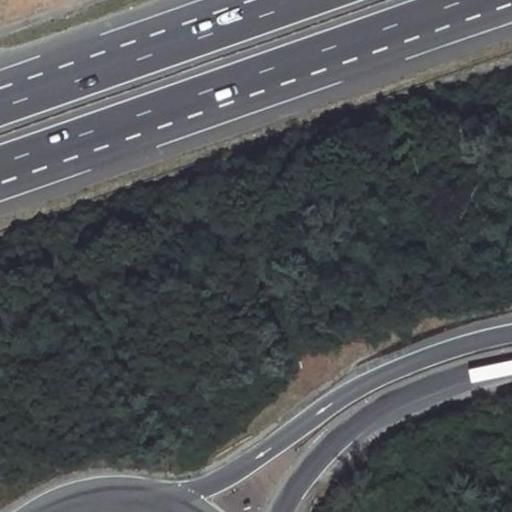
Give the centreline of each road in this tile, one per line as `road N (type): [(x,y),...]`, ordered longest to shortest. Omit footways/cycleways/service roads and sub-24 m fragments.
road 1 (motorway): [(0,190),(511,15)]
road 2 (motorway): [(0,164),(467,0)]
road 3 (motorway): [(511,339),(379,379),(193,493),(125,504)]
road 4 (motorway): [(309,0),(0,108)]
road 5 (motorway): [(281,511),(334,441),(385,403),(511,360)]
